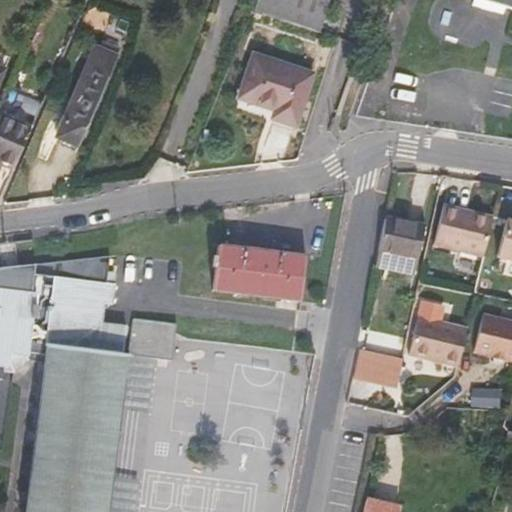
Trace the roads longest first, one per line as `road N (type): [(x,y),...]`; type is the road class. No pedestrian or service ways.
road 1 (residential): [(369,155),(313,183),(0,218)]
road 2 (residential): [(305,511),(369,155)]
road 3 (residential): [(511,162),(405,147),(369,155)]
